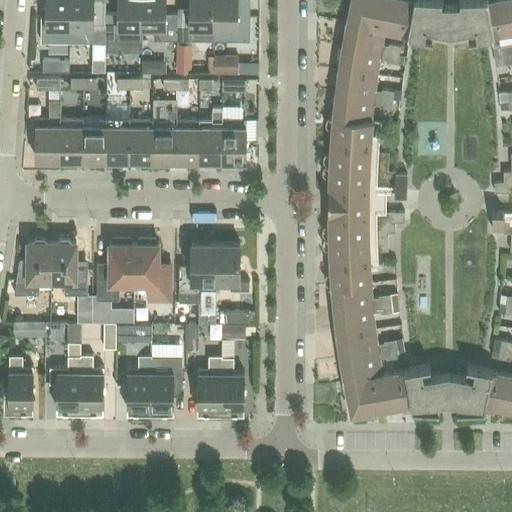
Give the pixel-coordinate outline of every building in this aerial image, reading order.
[(69,41),(69,0),(45,0),(46,6),(41,6),(41,42),(69,41)] [(69,0),(69,41),(105,42),(105,39),(105,13),(93,12),(93,0),(69,0)] [(105,13),(105,39),(123,39),(141,39),(141,27),(141,0),(117,0),(117,13),(105,13)] [(177,39),(177,13),(165,13),(165,0),(141,0),(141,27),(153,27),(153,39),(177,39)] [(177,13),(177,39),(177,43),(190,43),(190,30),(213,31),(213,0),(189,0),(189,13),(177,13)] [(249,40),(249,14),(237,13),(237,0),(213,0),(213,31),(213,40),(225,40),(249,40)] [(344,19),(344,21),(346,21),(346,22),(384,29),(423,36),(425,27),(441,29),(450,31),(459,30),(475,27),(477,37),(511,30),(511,0),(459,0),(460,2),(450,2),(441,2),(441,0),(350,0),(346,20),(344,19)] [(328,236),(325,236),(325,237),(328,237),(331,284),(328,284),(328,285),(331,285),(336,332),(344,379),(382,372),(380,357),(386,356),(386,358),(398,356),(395,338),(383,340),(384,342),(377,343),(373,311),(380,311),(380,313),(392,311),(390,293),(378,294),(378,296),(371,297),(370,282),(371,282),(370,267),(368,210),(368,190),(369,166),(371,134),(372,119),(371,119),(373,104),(379,104),(379,106),(391,108),(393,90),(381,88),(381,90),(374,89),(379,58),(385,59),(385,61),(397,63),(400,45),(388,43),(388,45),(381,44),(384,29),(346,22),(338,68),(332,115),(329,115),(329,116),(332,116),(329,163),(326,163),(326,164),(329,164),(328,190),(328,210),(328,236)] [(177,43),(177,71),(191,71),(191,43),(190,43),(177,43)] [(511,340),(501,339),(498,357),(510,359),(510,357),(511,357),(511,45),(511,44),(500,45),(503,64),(511,62),(511,89),(506,90),(508,109),(511,108),(511,294),(507,294),(505,312),(511,312),(511,340)] [(213,54),(213,72),(238,72),(238,55),(213,54)] [(89,56),(89,71),(104,71),(104,56),(92,56),(89,56)] [(69,71),(69,58),(42,58),(42,71),(69,71)] [(141,59),(141,71),(153,71),(153,65),(147,59),(141,59)] [(60,89),(60,77),(36,76),(35,88),(60,89)] [(83,88),(83,77),(70,77),(70,88),(83,88)] [(83,77),(83,88),(96,88),(96,77),(83,77)] [(129,88),(129,77),(117,77),(117,88),(129,88)] [(129,77),(129,88),(142,88),(142,77),(129,77)] [(176,89),(176,78),(163,78),(163,89),(176,89)] [(188,78),(176,78),(176,89),(188,89),(188,78)] [(212,78),(199,78),(199,89),(212,89),(212,78)] [(246,78),(222,78),(222,90),(246,90),(246,78)] [(59,116),(60,116),(61,99),(49,99),(48,116),(34,116),(33,124),(36,124),(35,158),(59,159),(59,116)] [(166,117),(152,117),(152,159),(175,160),(175,117),(176,117),(176,105),(166,105),(166,117)] [(211,118),(199,117),(198,160),(221,160),(222,118),(222,106),(211,105),(211,118)] [(83,116),(60,116),(59,116),(59,159),(82,159),(83,116)] [(83,116),(82,159),(106,159),(106,116),(83,116)] [(129,117),(106,116),(106,159),(129,159),(129,117)] [(129,117),(129,159),(152,159),(152,117),(129,117)] [(175,117),(175,160),(198,160),(199,117),(176,117),(175,117)] [(246,118),(222,118),(221,160),(245,160),(246,118)] [(377,151),(375,190),(384,190),(386,191),(406,191),(406,173),(396,173),(396,170),(387,169),(388,151),(378,151),(377,151)] [(494,191),(511,191),(511,152),(510,152),(511,170),(503,170),(503,179),(503,181),(494,181),(494,191)] [(376,250),(377,250),(388,249),(387,231),(395,231),(395,222),(395,221),(404,221),(404,211),(386,210),(384,210),(375,210),(376,250)] [(511,211),(492,211),(491,229),(502,229),(502,232),(511,232),(510,250),(511,250),(511,211)] [(51,278),(52,241),(47,241),(44,238),(35,237),(32,241),(28,241),(27,263),(18,263),(14,293),(38,293),(39,278),(51,278)] [(134,282),(134,241),(129,241),(129,237),(113,237),(113,241),(109,241),(109,267),(96,267),(96,299),(119,299),(119,282),(134,282)] [(134,241),(134,282),(148,282),(148,299),(170,299),(171,268),(158,267),(159,242),(154,242),(154,238),(138,237),(138,241),(134,241)] [(52,241),(51,278),(64,278),(64,294),(77,294),(87,294),(87,266),(75,266),(76,241),(71,241),(68,238),(60,238),(56,241),(52,241)] [(215,289),(216,281),(216,242),(191,242),(191,271),(179,271),(178,301),(201,301),(201,289),(215,289)] [(216,242),(216,281),(230,281),(230,289),(249,289),(249,279),(240,279),(240,242),(216,242)] [(77,321),(80,321),(92,321),(92,294),(87,294),(77,294),(77,321)] [(212,316),(221,316),(221,295),(212,295),(212,316)] [(190,310),(175,309),(175,322),(186,322),(190,322),(190,310)] [(248,310),(224,310),(224,322),(245,322),(248,322),(248,310)] [(45,321),(12,320),(12,336),(45,337),(45,321)] [(68,342),(69,342),(80,342),(80,321),(77,321),(68,321),(68,342)] [(103,347),(115,347),(115,339),(116,321),(104,321),(103,347)] [(116,321),(115,339),(151,340),(151,322),(116,321)] [(190,322),(186,322),(185,348),(198,348),(198,322),(190,322)] [(222,339),(245,339),(245,322),(224,322),(222,322),(222,339)] [(170,324),(171,343),(183,342),(183,324),(170,324)] [(49,382),(57,382),(56,409),(80,409),(80,353),(80,342),(68,342),(67,365),(49,365),(49,382)] [(93,353),(80,353),(80,409),(103,409),(103,366),(93,366),(93,353)] [(33,409),(33,365),(22,365),(22,354),(9,354),(9,388),(4,388),(4,408),(33,409)] [(151,355),(151,354),(138,354),(138,366),(127,366),(127,409),(150,410),(151,355)] [(221,356),(222,356),(222,354),(208,354),(208,366),(197,366),(197,410),(220,410),(221,356)] [(151,355),(150,410),(173,410),(173,387),(181,387),(181,371),(163,371),(163,356),(151,355)] [(221,356),(220,410),(243,410),(244,372),(233,371),(233,356),(222,356),(221,356)] [(344,379),(342,380),(342,381),(344,381),(349,405),(364,406),(365,411),(411,403),(412,408),(413,408),(412,406),(442,406),(442,405),(438,405),(438,399),(448,400),(457,400),(457,405),(454,405),(454,406),(483,406),(482,408),(484,408),(485,404),(511,408),(511,372),(474,365),(472,376),(457,372),(448,370),(439,372),(423,375),(421,365),(382,372),(344,379)]
